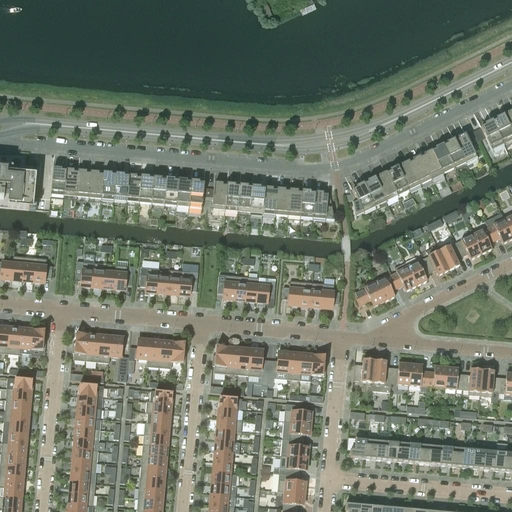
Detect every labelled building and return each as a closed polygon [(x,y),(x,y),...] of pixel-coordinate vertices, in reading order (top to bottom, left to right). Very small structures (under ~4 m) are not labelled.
[(267,6),(262,9),(266,19),(271,17),(269,12),(270,12),(267,6)] [(511,111),(506,115),(507,116),(503,118),(511,136),(511,111)] [(511,141),(511,136),(503,118),(502,116),(495,120),(496,122),(492,124),(502,146),(511,141)] [(484,126),(484,127),(480,129),(484,138),(491,152),(502,146),(492,124),(491,122),(484,126)] [(480,129),(473,133),(477,142),(484,138),(480,129)] [(473,133),(465,137),(469,145),(477,142),(473,133)] [(458,140),(454,142),(464,165),(476,159),(469,145),(465,137),(464,135),(457,139),(458,140)] [(446,146),(443,148),(442,148),(453,170),(464,165),(454,142),(453,141),(445,144),(446,146)] [(453,170),(442,148),(443,148),(442,146),(434,150),(435,151),(431,153),(442,176),(453,170)] [(444,180),(442,176),(431,153),(430,152),(423,155),(424,157),(420,159),(430,181),(433,186),(444,180)] [(430,181),(420,159),(419,157),(411,161),(412,163),(409,164),(408,164),(419,187),(430,181)] [(401,168),(397,170),(408,192),(419,187),(408,164),(409,164),(408,163),(400,166),(401,168)] [(0,208),(32,211),(36,169),(0,166),(0,208)] [(390,174),(386,175),(386,176),(396,198),(408,192),(397,170),(396,168),(389,172),(390,174)] [(52,170),(52,172),(50,196),(63,198),(65,173),(60,173),(61,171),(52,170)] [(65,171),(65,173),(63,198),(75,199),(77,174),(73,174),(73,172),(65,171)] [(77,172),(77,174),(75,199),(88,200),(90,175),(86,175),(86,173),(77,172)] [(90,173),(90,175),(88,200),(100,201),(103,176),(102,176),(98,176),(98,174),(90,173)] [(378,179),(375,181),(374,181),(385,203),(396,198),(386,176),(386,175),(385,174),(378,177),(378,179)] [(102,175),(102,176),(103,176),(100,201),(113,202),(115,178),(111,177),(111,175),(102,175)] [(115,176),(115,178),(113,202),(125,203),(128,179),(127,179),(123,178),(123,176),(115,176)] [(127,177),(127,179),(128,179),(125,203),(138,204),(140,180),(136,179),(136,178),(127,177)] [(140,178),(140,180),(138,204),(151,206),(153,181),(148,181),(148,179),(140,178)] [(367,185),(363,186),(363,187),(374,209),(385,203),(374,181),(375,181),(374,179),(366,183),(367,185)] [(165,182),(163,207),(176,208),(178,183),(177,183),(173,183),(174,181),(165,180),(165,182)] [(165,182),(153,181),(151,206),(163,207),(165,182)] [(178,181),(177,183),(178,183),(176,208),(188,209),(190,184),(186,184),(186,182),(178,181)] [(202,199),(203,190),(203,185),(198,185),(199,183),(190,183),(190,184),(188,209),(201,210),(202,199)] [(224,212),(226,188),(222,187),(222,185),(213,185),(213,191),(212,200),(211,211),(224,212)] [(374,209),(363,187),(363,186),(363,185),(355,189),(356,190),(350,193),(350,192),(349,193),(350,196),(351,202),(354,218),(374,209)] [(226,186),(226,188),(224,212),(237,213),(239,189),(238,189),(234,188),(234,187),(226,186)] [(239,187),(238,189),(239,189),(237,213),(249,214),(251,190),(247,189),(247,188),(239,187)] [(251,188),(251,190),(249,214),(262,216),(264,191),(263,191),(259,191),(260,189),(251,188)] [(264,189),(263,191),(264,191),(262,216),(274,217),(276,192),(272,192),(272,190),(264,189)] [(276,190),(276,192),(274,217),(287,218),(289,193),(284,193),(285,191),(276,190)] [(289,191),(289,193),(287,218),(299,219),(301,194),(297,194),(297,192),(289,191)] [(301,193),(301,194),(299,219),(312,220),(314,196),(310,195),(310,193),(301,193)] [(314,194),(314,196),(312,220),(333,222),(329,196),(328,196),(328,197),(322,196),(322,195),(314,194)] [(500,215),(484,223),(487,229),(494,243),(499,240),(502,246),(511,241),(511,239),(503,221),(500,215)] [(511,216),(503,221),(511,239),(511,216)] [(481,231),(470,236),(480,257),(491,251),(488,246),(494,243),(487,229),(481,232),(481,231)] [(460,242),(455,245),(462,259),(467,256),(470,262),(480,257),(470,236),(460,242)] [(447,244),(437,249),(448,272),(459,267),(456,262),(462,259),(455,245),(449,248),(447,244)] [(428,258),(422,261),(429,275),(435,272),(437,278),(448,272),(437,249),(436,248),(425,253),(427,257),(428,258)] [(76,264),(74,283),(80,283),(80,289),(85,289),(85,290),(89,290),(91,290),(93,265),(93,257),(83,256),(83,264),(76,264)] [(12,258),(12,265),(11,283),(13,283),(17,284),(18,283),(22,284),(24,259),(12,258)] [(35,260),(24,259),(22,284),(26,284),(30,285),(30,284),(32,285),(35,260)] [(46,261),(35,260),(32,285),(34,285),(39,286),(39,285),(44,286),(44,280),(50,281),(52,268),(45,268),(46,261)] [(415,260),(404,265),(416,288),(426,283),(424,277),(429,275),(422,261),(417,263),(415,260)] [(9,282),(11,283),(12,265),(0,263),(0,275),(0,276),(0,281),(4,282),(9,283),(9,282)] [(93,265),(91,290),(93,290),(93,291),(98,291),(98,290),(102,291),(104,266),(93,265)] [(395,274),(390,277),(397,291),(402,288),(405,293),(416,288),(404,265),(394,270),(395,274)] [(104,266),(102,291),(106,291),(106,292),(111,292),(113,292),(115,267),(114,267),(114,274),(104,273),(105,266),(104,266)] [(115,267),(113,292),(115,292),(119,293),(119,292),(124,293),(125,287),(131,288),(132,276),(134,276),(135,269),(128,268),(127,275),(126,275),(126,268),(115,267)] [(156,296),(158,271),(147,270),(141,269),(140,276),(139,288),(145,289),(145,295),(149,295),(149,296),(154,296),(156,296)] [(159,271),(158,271),(156,296),(158,296),(162,297),(163,296),(167,297),(169,272),(168,272),(168,279),(158,278),(159,271)] [(180,273),(169,272),(167,297),(171,297),(171,298),(175,298),(175,297),(177,298),(180,273)] [(197,275),(180,273),(177,298),(179,298),(184,299),(184,298),(189,299),(189,293),(195,294),(197,275)] [(218,276),(217,296),(223,296),(222,302),(227,302),(227,303),(231,303),(232,303),(234,303),(236,278),(218,276)] [(384,279),(374,284),(383,304),(394,299),(391,293),(397,291),(390,277),(384,279)] [(236,278),(234,303),(236,303),(240,304),(240,303),(244,304),(247,279),(236,278)] [(247,279),(244,304),(248,304),(248,305),(253,305),(255,305),(257,280),(247,279)] [(257,280),(255,305),(257,305),(262,306),(262,305),(266,306),(267,300),(273,301),(274,289),(275,282),(267,281),(267,288),(257,287),(258,280),(257,280)] [(281,301),(287,302),(287,308),(292,308),(296,309),(296,308),(298,309),(301,284),(289,283),(288,290),(282,289),(281,301)] [(311,285),(301,284),(298,309),(300,309),(305,310),(305,309),(309,310),(311,285)] [(363,290),(352,295),(359,309),(370,304),(373,309),(383,304),(374,284),(363,289),(363,290)] [(322,286),(311,285),(309,310),(313,310),(318,311),(318,310),(320,311),(322,286)] [(333,287),(322,286),(320,311),(322,311),(326,312),(326,311),(331,312),(332,306),(338,307),(339,294),(333,294),(333,287)] [(2,328),(0,328),(0,355),(7,356),(9,329),(7,329),(7,328),(2,328)] [(12,329),(9,329),(7,356),(19,357),(19,355),(20,350),(19,350),(21,330),(16,330),(17,329),(12,329)] [(30,351),(32,331),(29,331),(29,330),(25,330),(21,330),(19,350),(20,350),(19,355),(30,356),(30,351)] [(43,342),(44,332),(39,332),(39,331),(35,331),(35,332),(32,331),(30,351),(30,356),(30,358),(44,359),(44,353),(45,342),(43,342)] [(74,344),(72,344),(71,355),(73,355),(73,362),(85,363),(87,336),(85,336),(85,335),(80,335),(80,336),(75,335),(74,344)] [(90,336),(87,336),(85,363),(96,364),(99,337),(94,337),(94,336),(90,336)] [(103,338),(99,337),(96,364),(108,365),(109,358),(108,358),(110,338),(107,338),(103,337),(103,338)] [(113,338),(110,338),(108,358),(109,358),(118,359),(122,360),(122,358),(123,349),(121,349),(122,339),(117,339),(117,338),(113,338)] [(137,350),(134,350),(133,361),(147,362),(149,342),(147,342),(147,341),(142,341),(137,341),(137,350)] [(152,342),(149,342),(147,362),(146,369),(158,370),(161,343),(157,342),(152,342)] [(165,343),(161,343),(158,370),(170,371),(171,364),(170,364),(172,344),(169,344),(169,343),(165,343)] [(175,344),(172,344),(170,364),(171,364),(184,365),(185,355),(183,354),(184,345),(179,344),(175,344)] [(212,357),(211,368),(213,368),(213,375),(225,376),(227,349),(225,349),(225,348),(220,348),(215,348),(214,357),(212,357)] [(227,349),(225,376),(236,377),(239,350),(234,350),(234,349),(230,349),(227,349)] [(239,350),(236,377),(247,378),(250,351),(247,351),(247,350),(243,350),(239,350)] [(247,378),(247,385),(260,386),(261,379),(259,379),(260,372),(262,372),(263,362),(261,361),(262,352),(257,352),(257,351),(253,351),(250,351),(247,378)] [(274,376),(273,380),(286,382),(287,375),(289,355),(287,354),(282,353),(282,354),(277,353),(277,363),(274,363),(273,373),(274,373),(274,376)] [(287,375),(286,382),(287,382),(298,383),(299,383),(300,376),(299,376),(301,356),(297,355),(292,354),(292,355),(289,355),(287,375)] [(301,356),(299,376),(300,376),(299,383),(310,384),(310,377),(312,357),(309,356),(305,355),(305,356),(301,356)] [(312,357),(310,377),(324,378),(325,367),(323,367),(324,358),(319,357),(315,356),(315,357),(312,357)] [(118,359),(116,383),(126,384),(126,375),(128,363),(128,359),(122,358),(122,360),(118,359)] [(353,366),(352,382),(360,383),(372,384),(374,362),(362,361),(362,367),(353,366)] [(372,384),(371,393),(389,395),(390,386),(391,370),(385,369),(386,363),(374,362),(372,384)] [(391,370),(390,386),(396,386),(396,387),(408,388),(410,365),(398,364),(397,370),(391,370)] [(410,365),(408,388),(420,389),(420,388),(426,389),(427,373),(421,373),(422,367),(410,365)] [(427,373),(426,389),(432,389),(432,390),(444,391),(446,369),(434,368),(433,374),(427,373)] [(446,369),(444,391),(456,392),(456,391),(462,392),(463,376),(457,376),(458,370),(446,369)] [(463,376),(462,392),(468,393),(467,397),(479,398),(482,372),(470,371),(469,377),(463,376)] [(482,372),(479,398),(490,399),(490,405),(497,405),(498,395),(499,380),(493,379),(493,373),(482,372)] [(499,380),(498,395),(504,396),(511,397),(511,374),(506,374),(505,380),(499,380)] [(7,380),(6,391),(31,393),(31,391),(32,387),(31,387),(32,382),(7,380)] [(77,391),(77,396),(78,396),(77,397),(95,399),(102,399),(103,389),(96,388),(78,386),(78,391),(77,391)] [(6,391),(5,402),(30,404),(30,400),(31,395),(30,395),(31,393),(6,391)] [(154,393),(153,404),(171,406),(171,404),(172,400),(171,399),(172,395),(154,393)] [(77,400),(76,404),(77,404),(76,408),(94,410),(101,410),(102,399),(95,399),(77,397),(77,400)] [(218,404),(217,408),(218,408),(217,410),(235,412),(240,412),(241,401),(218,399),(218,404)] [(5,402),(4,412),(29,415),(29,413),(30,408),(29,408),(30,404),(5,402)] [(153,404),(146,403),(145,415),(146,415),(152,416),(152,415),(170,416),(170,413),(171,408),(170,408),(171,406),(153,404)] [(306,414),(306,408),(285,406),(283,424),(290,425),(290,424),(310,426),(310,424),(311,424),(311,419),(311,415),(306,414)] [(76,413),(75,417),(76,417),(75,419),(100,421),(101,410),(94,410),(76,408),(76,413)] [(217,412),(216,417),(217,417),(216,421),(234,422),(235,412),(217,410),(217,412)] [(4,412),(3,423),(28,426),(28,422),(29,417),(28,417),(29,415),(4,412)] [(169,426),(170,421),(169,421),(170,416),(152,415),(152,416),(146,415),(145,425),(151,425),(151,426),(169,427),(169,426)] [(75,421),(74,426),(75,426),(74,430),(99,432),(100,421),(75,419),(75,421)] [(216,425),(215,430),(216,430),(216,432),(233,433),(233,434),(240,435),(241,423),(234,422),(216,421),(216,425)] [(3,423),(2,434),(27,436),(27,434),(28,430),(27,430),(28,426),(3,423)] [(310,426),(290,424),(290,425),(283,424),(281,441),(303,443),(304,437),(309,437),(309,433),(310,433),(310,428),(310,426)] [(151,426),(151,425),(145,425),(144,425),(143,436),(168,438),(168,434),(169,434),(169,430),(168,430),(169,427),(151,426)] [(74,434),(73,439),(74,439),(73,441),(98,443),(99,432),(74,430),(74,434)] [(215,434),(214,438),(215,438),(215,442),(232,444),(233,434),(233,433),(216,432),(215,434)] [(2,434),(1,445),(26,447),(26,443),(27,443),(27,439),(26,438),(27,436),(2,434)] [(374,461),(374,462),(381,462),(381,461),(385,462),(387,440),(388,435),(377,434),(376,439),(374,461)] [(168,438),(143,436),(142,447),(167,449),(167,447),(168,443),(167,443),(168,438)] [(349,452),(349,458),(353,459),(353,460),(359,460),(359,459),(364,460),(366,438),(355,437),(353,452),(349,452)] [(364,460),(364,461),(370,461),(370,460),(374,461),(376,439),(366,438),(364,460)] [(385,462),(385,463),(392,463),(392,462),(396,463),(398,441),(387,440),(385,462)] [(73,443),(72,447),(73,447),(72,451),(97,454),(97,452),(98,444),(98,443),(73,441),(73,443)] [(303,443),(281,441),(280,458),(287,458),(287,459),(307,461),(307,459),(308,459),(308,454),(307,454),(308,449),(303,449),(303,443)] [(396,463),(396,464),(402,464),(402,463),(407,464),(409,442),(398,441),(396,463)] [(214,447),(213,451),(214,451),(214,453),(231,455),(238,456),(239,445),(232,444),(215,442),(214,447)] [(407,464),(407,465),(413,465),(413,464),(417,465),(419,443),(409,442),(407,464)] [(417,465),(417,466),(424,466),(424,465),(428,466),(430,444),(419,443),(417,465)] [(428,466),(428,467),(435,467),(435,466),(439,466),(441,445),(430,444),(428,466)] [(493,471),(493,473),(499,473),(499,472),(504,472),(506,451),(506,445),(495,444),(495,450),(493,471)] [(1,445),(0,456),(25,458),(25,456),(26,451),(25,451),(26,447),(1,445)] [(439,466),(439,468),(445,468),(446,467),(450,467),(452,446),(441,445),(439,466)] [(450,467),(450,469),(456,469),(456,468),(461,468),(463,447),(452,446),(450,467)] [(167,449),(142,447),(141,458),(166,460),(166,456),(167,456),(167,451),(166,451),(167,449)] [(461,468),(461,470),(467,470),(467,469),(471,469),(473,448),(463,447),(461,468)] [(471,469),(471,471),(478,471),(478,470),(482,470),(484,452),(484,449),(473,448),(471,469)] [(482,470),(482,472),(489,472),(489,471),(493,471),(495,450),(484,449),(484,452),(482,470)] [(72,456),(71,460),(72,460),(71,462),(96,465),(97,454),(72,451),(72,456)] [(213,455),(212,460),(213,460),(213,464),(230,466),(231,455),(214,453),(213,455)] [(0,456),(0,466),(24,469),(24,465),(25,465),(25,460),(25,458),(0,456)] [(166,460),(141,458),(140,469),(165,471),(165,469),(166,464),(165,464),(166,460)] [(307,461),(287,459),(287,458),(280,458),(278,476),(300,478),(301,472),(306,472),(306,467),(307,467),(307,463),(307,461)] [(71,464),(70,469),(71,469),(70,473),(95,475),(96,465),(71,462),(71,464)] [(212,468),(211,473),(212,473),(212,475),(229,477),(230,466),(213,464),(212,468)] [(0,466),(0,477),(23,480),(23,478),(24,473),(23,473),(24,469),(0,466)] [(165,471),(140,469),(139,479),(164,482),(164,477),(165,477),(165,473),(165,471)] [(70,477),(69,482),(70,482),(70,484),(94,486),(95,475),(70,473),(70,477)] [(211,477),(210,482),(211,482),(211,486),(228,488),(235,488),(236,477),(229,477),(212,475),(211,477)] [(300,484),(300,478),(278,476),(277,494),(284,495),(284,494),(304,496),(304,494),(305,489),(304,489),(305,484),(300,484)] [(0,477),(0,488),(22,490),(22,486),(23,486),(23,482),(23,480),(0,477)] [(164,482),(139,479),(138,490),(163,492),(163,490),(164,486),(163,486),(164,482)] [(69,486),(68,490),(69,491),(69,495),(93,497),(94,486),(70,484),(69,486)] [(210,490),(209,495),(210,495),(210,497),(227,498),(234,499),(235,488),(228,488),(211,486),(210,490)] [(0,488),(0,499),(21,501),(21,499),(22,495),(21,495),(22,490),(0,488)] [(163,492),(138,490),(137,501),(162,503),(162,499),(163,499),(163,494),(163,492)] [(284,494),(284,495),(282,511),(290,511),(297,511),(298,507),(303,507),(303,502),(304,502),(304,498),(304,496),(284,494)] [(68,499),(67,503),(68,503),(68,506),(92,508),(93,497),(69,495),(68,499)] [(209,499),(208,503),(209,503),(209,508),(233,510),(234,499),(227,498),(210,497),(209,499)] [(0,499),(0,510),(20,511),(20,508),(21,508),(21,503),(21,501),(0,499)] [(162,503),(137,501),(136,511),(160,511),(161,511),(162,507),(161,507),(162,503)]
